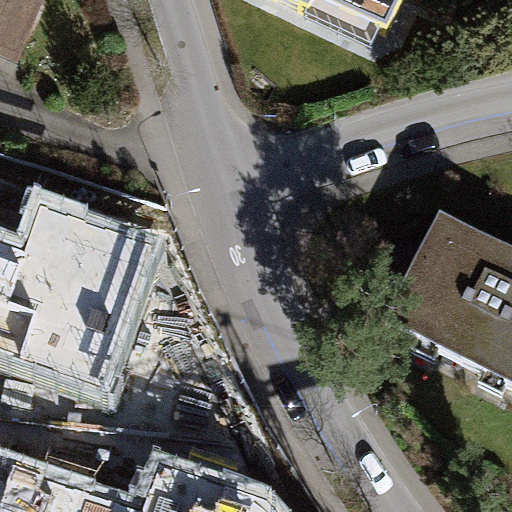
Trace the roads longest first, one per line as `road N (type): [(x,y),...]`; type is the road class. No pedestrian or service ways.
road 1 (residential): [(386,511),(317,424),(218,196)]
road 2 (residential): [(218,196),(342,139),(511,93)]
road 3 (residential): [(218,196),(162,0)]
